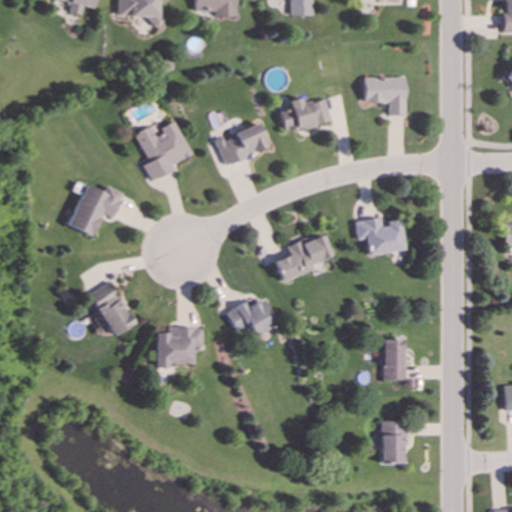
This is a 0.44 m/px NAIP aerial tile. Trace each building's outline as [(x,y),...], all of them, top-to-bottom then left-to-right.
[(88,9),(90,0),(54,0),(67,3),(64,13),(76,16),(79,7),(88,9)] [(113,0),(114,17),(146,17),(146,27),(156,27),(156,2),(163,2),(162,0),(113,0)] [(232,17),(232,0),(190,0),(191,12),(208,11),(208,17),(232,17)] [(307,0),(285,0),(286,17),(308,16),(307,0)] [(511,0),(498,0),(499,32),(511,31),(511,0)] [(511,61),(496,78),(511,92),(511,61)] [(383,116),(400,116),(400,78),(359,78),(359,103),(383,103),(383,116)] [(320,99),(298,104),(296,98),(284,101),(286,110),(275,113),(279,130),(292,127),(293,130),(325,123),(320,99)] [(144,163),(139,165),(147,182),(171,170),(168,165),(188,155),(172,123),(150,133),(147,127),(131,134),(144,163)] [(219,165),(264,148),(256,124),(210,141),(219,165)] [(88,237),(98,214),(109,218),(119,194),(102,187),(100,192),(83,185),(65,226),(88,237)] [(400,251),(396,220),(379,222),(378,218),(350,222),(352,241),(361,239),(363,256),(400,251)] [(511,224),(498,225),(500,255),(511,253),(511,224)] [(277,282),(310,269),(308,265),(327,257),(319,235),(309,239),(308,236),(281,246),(285,256),(270,262),(277,282)] [(108,337),(129,325),(106,283),(85,294),(108,337)] [(242,302),(222,313),(232,332),(244,326),(250,337),(273,324),(259,299),(244,307),(242,302)] [(152,368),(164,369),(165,364),(189,364),(189,347),(197,348),(198,329),(163,328),(163,334),(152,334),(152,368)] [(400,339),(378,340),(380,380),(402,379),(400,339)] [(511,411),(511,384),(500,385),(501,412),(511,411)] [(377,463),(398,463),(398,434),(402,434),(402,422),(376,422),(377,463)]
